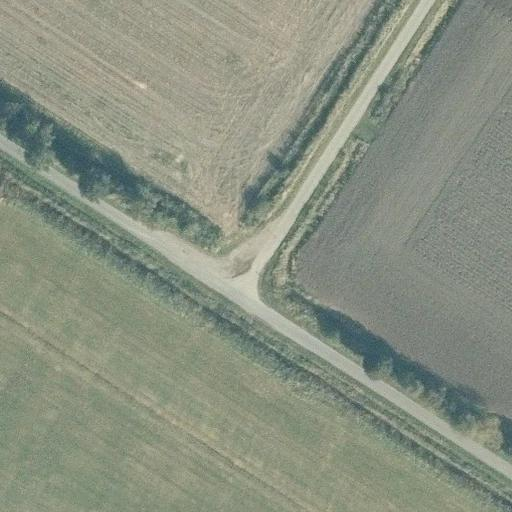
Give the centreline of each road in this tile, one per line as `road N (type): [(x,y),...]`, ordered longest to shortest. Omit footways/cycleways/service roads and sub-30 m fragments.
road 1 (unclassified): [(433,0),(244,299)]
road 2 (unclassified): [(244,299),(511,473)]
road 3 (unclassified): [(244,299),(0,142)]
